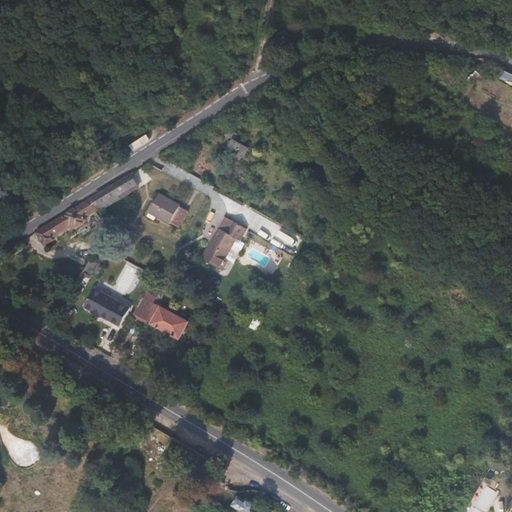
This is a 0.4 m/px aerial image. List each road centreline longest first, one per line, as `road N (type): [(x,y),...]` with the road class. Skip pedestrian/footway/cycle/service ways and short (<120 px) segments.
road 1 (residential): [(511,57),(430,44),(293,67),(0,245)]
road 2 (tertiary): [(331,511),(0,311)]
